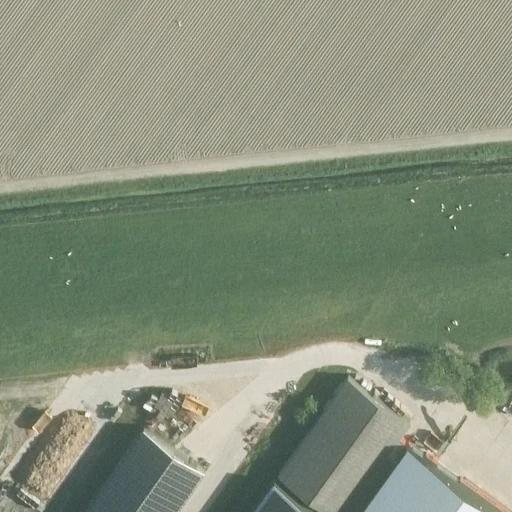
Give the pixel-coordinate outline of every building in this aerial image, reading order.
[(344,511),(387,454),(399,436),(411,420),(382,399),(349,375),(279,473),(333,511),(344,511)] [(98,393),(22,488),(52,511),(94,460),(104,468),(111,460),(94,446),(116,419),(123,424),(128,417),(98,393)] [(175,511),(205,470),(144,426),(83,511),(175,511)] [(509,511),(461,478),(459,479),(437,463),(438,461),(426,453),(425,454),(412,445),(413,444),(409,441),(408,442),(399,436),(387,454),(395,460),(357,511),(509,511)] [(323,511),(276,478),(250,511),(323,511)]
